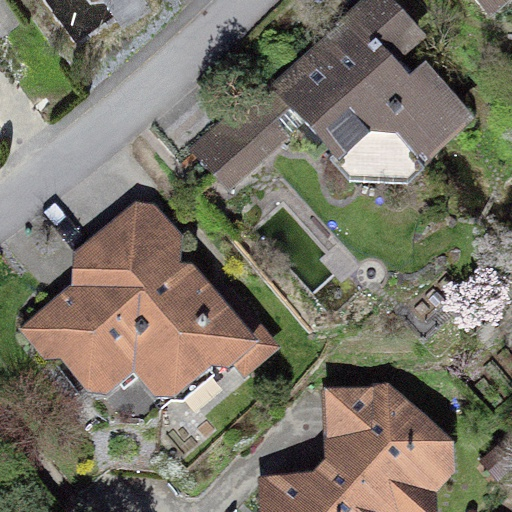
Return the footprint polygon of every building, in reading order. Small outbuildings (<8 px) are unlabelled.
[(511,0),(486,0),(503,18),(511,8),(511,0)] [(375,1),(283,92),(355,165),(390,130),(430,170),(487,114),(375,1)] [(190,148),(230,192),(288,140),(248,96),(190,148)] [(89,282),(30,340),(93,404),(133,366),(159,393),(196,356),(225,386),(272,340),(136,201),(71,264),(89,282)] [(338,499),(263,505),(264,511),(434,511),(430,456),(379,413),(331,417),(338,499)]
